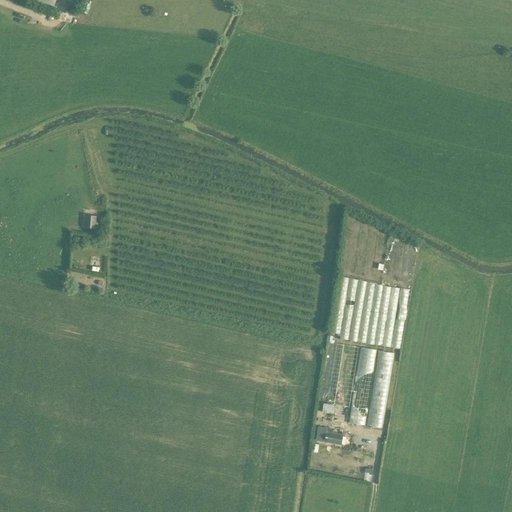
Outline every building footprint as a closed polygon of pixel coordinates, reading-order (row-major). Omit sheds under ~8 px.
[(35,0),(35,1),(53,9),(57,0),(35,0)] [(85,228),(95,229),(97,216),(86,215),(85,228)] [(411,280),(417,246),(407,245),(401,278),(411,280)] [(385,427),(393,351),(365,348),(363,364),(357,364),(350,422),(366,424),(366,425),(385,427)] [(321,400),(346,405),(352,373),(341,371),(339,379),(325,376),(321,400)] [(334,413),(335,404),(322,403),(321,412),(334,413)] [(342,435),(325,432),(324,440),(341,443),(342,435)]
